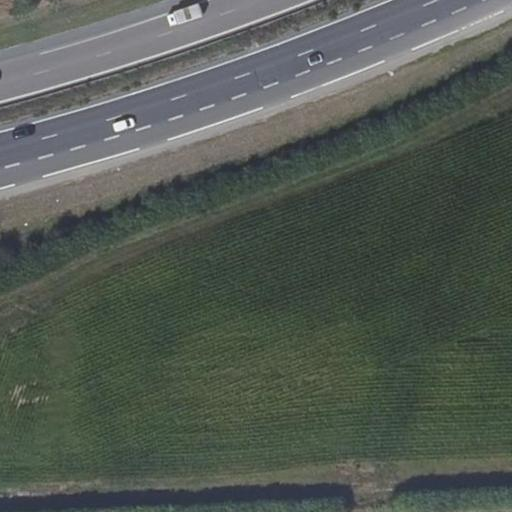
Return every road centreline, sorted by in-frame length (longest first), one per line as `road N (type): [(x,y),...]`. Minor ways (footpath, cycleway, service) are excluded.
road 1 (trunk): [(14,148),(288,61),(433,0)]
road 2 (trunk): [(262,0),(0,81)]
